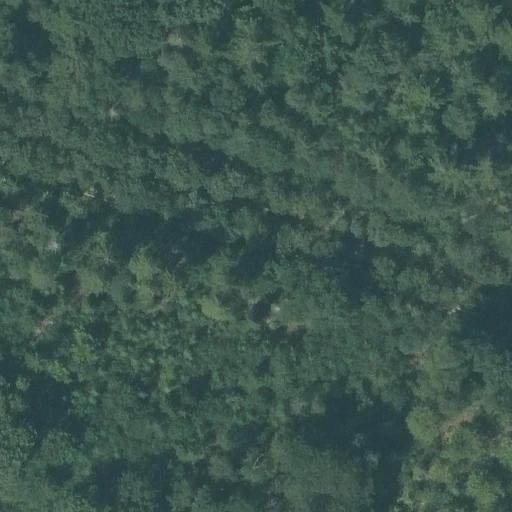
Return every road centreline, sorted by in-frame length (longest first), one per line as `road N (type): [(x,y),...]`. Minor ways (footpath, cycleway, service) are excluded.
road 1 (track): [(511,295),(0,125)]
road 2 (track): [(0,163),(511,332)]
